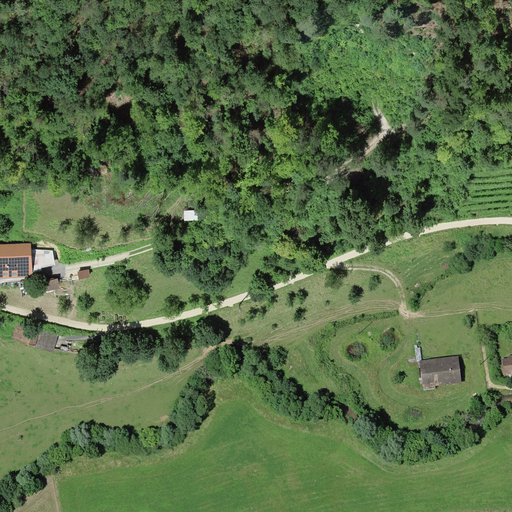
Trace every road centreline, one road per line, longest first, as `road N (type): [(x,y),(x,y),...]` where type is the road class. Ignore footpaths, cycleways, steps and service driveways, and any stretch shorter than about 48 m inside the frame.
road 1 (track): [(511,76),(396,128),(313,184),(133,254),(0,282)]
road 2 (track): [(511,222),(408,236),(149,325),(72,326),(0,304)]
